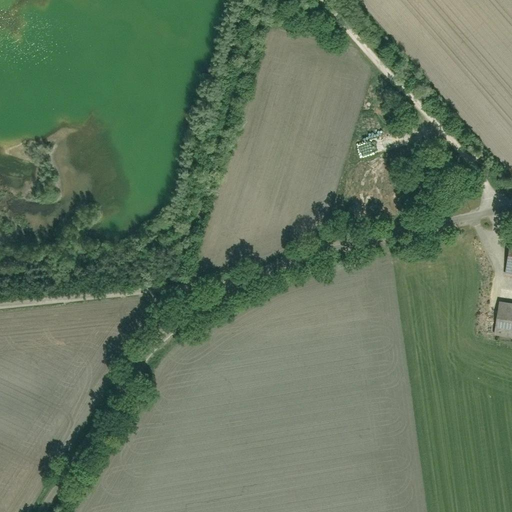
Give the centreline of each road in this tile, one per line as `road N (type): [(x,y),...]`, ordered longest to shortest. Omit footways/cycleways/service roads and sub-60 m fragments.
road 1 (residential): [(511,195),(287,247),(203,290)]
road 2 (residential): [(203,290),(155,338),(39,511)]
road 3 (track): [(326,0),(483,177),(486,201)]
road 4 (residential): [(0,311),(203,290)]
